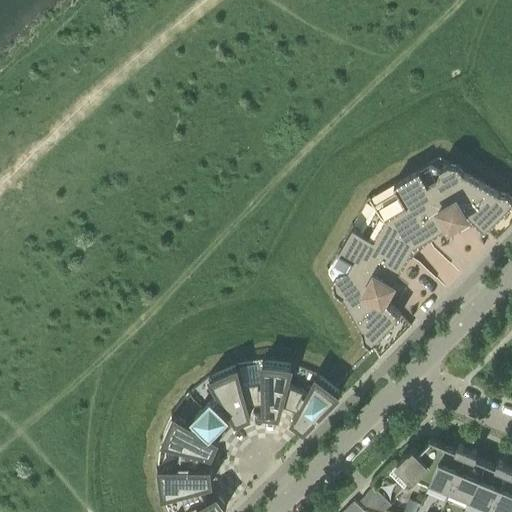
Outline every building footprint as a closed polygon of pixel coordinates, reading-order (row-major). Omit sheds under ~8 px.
[(497,240),(511,224),(511,196),(442,156),(442,154),(438,154),(438,156),(420,167),(419,165),(416,167),(417,169),(398,180),(397,178),(394,180),(395,182),(370,196),(369,195),(367,197),(368,198),(354,223),(352,222),(351,225),(352,226),(341,245),(339,244),(338,247),(339,248),(329,266),(327,266),(327,270),(329,270),(375,348),(380,357),(412,325),(384,296),(415,243),(468,211),(497,240)] [(280,413),(283,401),(288,382),(294,361),(292,360),(292,362),(265,359),(265,357),(264,357),(264,379),(243,382),(248,401),(264,399),(265,411),(280,413)] [(212,397),(203,406),(219,421),(227,412),(232,410),(237,419),(251,413),(248,401),(243,382),(237,363),(237,361),(236,361),(236,363),(211,374),(210,372),(209,373),(210,374),(221,392),(212,397)] [(288,382),(283,401),(298,407),(292,418),(305,427),(343,389),(342,388),(340,389),(337,387),(319,373),(320,371),(319,371),(308,390),(288,382)] [(191,422),(171,411),(171,412),(172,413),(162,438),(160,437),(160,439),(162,439),(181,444),(200,449),(212,452),(218,438),(209,433),(211,429),(219,421),(203,406),(196,413),(191,422)] [(417,475),(431,480),(446,443),(431,437),(430,438),(431,439),(419,451),(414,445),(397,462),(414,478),(417,475)] [(446,443),(431,480),(451,489),(468,447),(458,443),(456,448),(446,443)] [(160,494),(160,495),(162,495),(181,490),(200,484),(212,481),(211,466),(198,466),(200,449),(181,444),(178,466),(156,465),(156,467),(158,467),(162,494),(160,494)] [(451,489),(471,497),(486,460),(476,456),(478,451),(468,447),(451,489)] [(471,497),(490,505),(508,464),(498,460),(496,464),(486,460),(471,497)] [(511,465),(508,464),(490,505),(506,511),(510,511),(511,509),(511,465)] [(184,511),(220,511),(227,506),(218,493),(207,500),(200,484),(181,490),(189,510),(184,511)] [(374,485),(361,499),(367,504),(385,509),(392,503),(374,485)] [(409,511),(415,511),(420,502),(409,498),(404,510),(409,511)]
